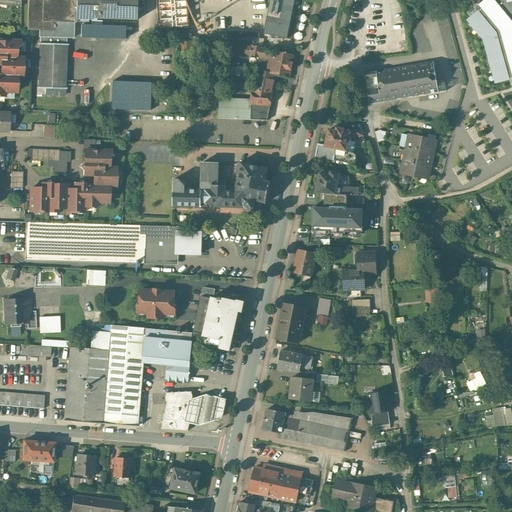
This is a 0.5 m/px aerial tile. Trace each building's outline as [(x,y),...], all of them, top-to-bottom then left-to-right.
[(28,0),(27,30),(39,30),(39,37),(40,37),(40,43),(38,43),(38,44),(40,44),(38,87),(37,87),(37,88),(67,89),(67,88),(65,88),(66,45),(68,45),(68,44),(66,44),(66,38),(74,38),(74,22),(76,22),(76,19),(91,19),(91,18),(138,19),(138,0),(28,0)] [(186,0),(158,0),(161,29),(188,26),(186,0)] [(270,0),(264,33),(286,38),(293,0),(300,0),(305,1),(304,0),(270,0)] [(497,85),(511,79),(511,19),(510,18),(511,16),(511,0),(485,0),(465,15),(483,41),(497,85)] [(240,45),(258,46),(259,33),(227,31),(226,44),(240,45)] [(20,41),(0,40),(0,61),(0,62),(0,74),(0,95),(4,96),(4,91),(16,91),(17,76),(22,76),(22,58),(16,58),(16,51),(20,51),(20,41)] [(240,45),(226,44),(187,42),(187,50),(193,51),(193,48),(239,51),(240,45)] [(258,46),(240,45),(239,51),(238,54),(250,56),(250,55),(259,57),(253,83),(273,86),(275,74),(289,77),(293,55),(261,48),(262,46),(258,46)] [(365,78),(369,103),(438,92),(433,61),(363,73),(363,74),(361,74),(362,79),(365,78)] [(152,83),(112,81),(111,108),(151,110),(152,83)] [(273,86),(253,83),(250,99),(249,104),(250,104),(270,106),(273,92),(271,92),(273,86)] [(92,102),(92,90),(73,90),(72,102),(92,102)] [(249,104),(250,99),(218,99),(218,118),(249,120),(250,104),(249,104)] [(267,120),(270,106),(250,104),(249,120),(267,120)] [(0,130),(8,131),(9,113),(0,112),(0,130)] [(44,124),(44,137),(55,137),(55,124),(44,124)] [(325,145),(317,144),(315,156),(348,163),(348,162),(351,162),(353,161),(354,160),(355,159),(355,157),(355,155),(354,153),(352,153),(350,152),(351,151),(345,150),(347,140),(348,136),(348,130),(336,128),(335,131),(328,129),(325,145)] [(376,132),(379,141),(387,139),(384,130),(376,132)] [(433,140),(410,135),(402,173),(425,178),(433,140)] [(355,142),(347,140),(345,150),(351,151),(353,151),(355,142)] [(58,149),(26,148),(26,160),(58,161),(58,149)] [(78,189),(66,189),(66,207),(65,214),(75,214),(75,212),(84,212),(83,202),(108,202),(108,186),(115,186),(115,167),(108,167),(108,160),(111,160),(111,150),(83,150),(84,163),(82,163),(82,170),(92,169),(93,171),(93,185),(85,185),(84,182),(78,182),(78,189)] [(217,163),(200,163),(200,189),(200,191),(202,191),(202,195),(205,195),(204,203),(214,203),(214,207),(244,207),(245,209),(248,210),(251,209),(253,207),(254,205),(253,202),(252,200),(265,203),(269,181),(264,180),(267,168),(238,162),(236,175),(238,175),(235,191),(225,191),(225,185),(217,186),(217,181),(217,163)] [(22,171),(10,171),(10,187),(22,187),(22,171)] [(329,175),(318,173),(314,193),(324,193),(354,195),(357,195),(357,188),(347,187),(347,176),(339,175),(339,173),(329,171),(329,175)] [(204,206),(204,203),(205,195),(202,195),(202,191),(200,191),(200,189),(184,190),(184,185),(178,179),(172,179),(172,206),(204,206)] [(46,187),(30,187),(30,211),(48,211),(48,207),(66,207),(66,189),(66,184),(53,184),(53,182),(46,182),(46,187)] [(357,188),(357,195),(365,195),(365,185),(357,185),(357,188)] [(324,205),(314,204),(309,230),(338,235),(366,233),(366,208),(355,207),(356,197),(326,195),(324,205)] [(481,208),(475,199),(469,202),(475,212),(481,208)] [(511,218),(499,227),(505,237),(511,232),(511,218)] [(176,226),(25,222),(25,258),(175,262),(176,254),(176,231),(176,226)] [(500,234),(495,226),(491,229),(496,237),(500,234)] [(197,232),(176,231),(176,254),(197,254),(197,246),(200,246),(200,239),(197,239),(197,232)] [(400,232),(391,232),(391,241),(401,241),(400,232)] [(477,239),(471,236),(466,246),(472,249),(477,239)] [(319,244),(308,244),(306,244),(305,251),(315,253),(318,253),(319,244)] [(506,244),(489,244),(489,253),(507,253),(506,244)] [(315,253),(305,251),(298,249),(293,272),(304,275),(305,270),(311,271),(315,253)] [(365,253),(354,253),(354,266),(357,265),(358,270),(363,269),(363,273),(375,272),(375,266),(377,266),(376,258),(374,258),(374,255),(366,255),(365,253)] [(363,269),(358,270),(341,270),(342,290),(364,289),(363,273),(363,269)] [(104,270),(86,270),(86,283),(104,284),(104,270)] [(140,298),(137,298),(137,312),(148,312),(148,317),(163,318),(163,313),(174,313),(175,299),(173,299),(173,291),(161,291),(161,289),(153,289),(153,290),(140,290),(140,298)] [(435,289),(425,290),(426,303),(436,302),(435,289)] [(190,342),(205,345),(229,351),(240,301),(221,298),(209,298),(200,296),(192,332),(190,342)] [(330,299),(319,298),(317,313),(327,315),(330,299)] [(29,299),(5,300),(6,323),(27,321),(28,329),(36,328),(35,311),(29,312),(29,299)] [(369,299),(351,300),(351,306),(369,307),(369,299)] [(304,307),(283,303),(276,339),(298,342),(304,307)] [(440,306),(433,307),(435,316),(441,315),(440,306)] [(59,316),(39,317),(39,332),(60,332),(59,316)] [(436,329),(434,321),(427,323),(429,330),(436,329)] [(110,332),(109,350),(103,423),(137,426),(143,357),(144,347),(145,328),(111,325),(110,332)] [(179,331),(145,328),(144,347),(178,350),(179,331)] [(482,329),(470,331),(471,349),(484,348),(482,329)] [(144,347),(143,357),(154,357),(154,361),(166,362),(189,364),(189,354),(192,354),(193,346),(204,348),(205,345),(190,342),(192,332),(179,331),(178,350),(144,347)] [(92,332),(90,349),(109,350),(110,332),(92,332)] [(511,335),(500,338),(502,347),(511,344),(511,335)] [(52,346),(19,344),(19,357),(52,358),(52,346)] [(90,349),(69,347),(63,420),(103,423),(109,350),(90,349)] [(302,354),(280,350),(276,370),(299,372),(302,354)] [(189,364),(166,362),(165,379),(167,379),(169,381),(170,380),(174,380),(176,382),(177,380),(182,380),(184,383),(185,381),(188,381),(189,364)] [(441,370),(443,378),(452,375),(450,367),(441,370)] [(465,381),(469,388),(484,381),(481,374),(465,381)] [(312,379),(291,377),(289,399),(310,401),(312,379)] [(187,423),(187,422),(192,403),(191,392),(187,392),(185,390),(184,392),(180,392),(178,391),(177,392),(173,393),(172,391),(170,393),(166,393),(167,403),(161,429),(187,431),(189,423),(187,423)] [(44,394),(3,391),(2,404),(43,407),(44,394)] [(206,392),(189,399),(185,421),(202,423),(222,415),(225,398),(206,392)] [(492,394),(493,403),(502,402),(501,393),(492,394)] [(279,437),(305,442),(309,423),(292,419),(293,416),(285,412),(266,408),(262,429),(280,433),(279,437)] [(511,418),(510,408),(501,409),(505,426),(511,424),(511,418)] [(331,419),(310,414),(309,423),(305,442),(356,453),(361,434),(361,425),(351,424),(352,417),(331,415),(331,419)] [(30,460),(37,461),(38,442),(23,441),(22,459),(30,460)] [(54,443),(38,442),(37,461),(52,462),(54,443)] [(60,443),(59,455),(73,456),(74,444),(60,443)] [(4,448),(4,460),(16,460),(16,448),(4,448)] [(436,453),(428,454),(429,462),(437,461),(436,453)] [(94,456),(79,455),(77,474),(94,476),(95,462),(93,462),(94,456)] [(114,476),(116,477),(129,478),(130,478),(132,459),(116,457),(114,476)] [(278,472),(300,477),(301,472),(268,465),(267,470),(278,472)] [(267,470),(254,467),(248,491),(272,497),(278,472),(267,470)] [(199,473),(190,472),(190,471),(185,470),(175,468),(175,469),(173,476),(170,488),(195,493),(199,473)] [(300,477),(278,472),(272,497),(295,502),(297,492),(298,486),(300,477)] [(463,475),(455,476),(457,484),(464,483),(463,475)] [(80,477),(69,476),(68,485),(78,487),(80,477)] [(443,477),(444,488),(456,486),(454,476),(443,477)] [(128,486),(129,478),(116,477),(115,485),(128,486)] [(304,487),(298,486),(297,492),(310,494),(313,480),(306,478),(304,487)] [(375,488),(336,480),(333,495),(348,498),(347,506),(370,510),(369,511),(391,511),(393,500),(374,497),(375,488)] [(330,485),(323,483),(320,497),(327,499),(330,485)] [(187,495),(169,493),(169,499),(186,501),(187,495)] [(255,511),(257,505),(239,502),(237,511),(255,511)]
